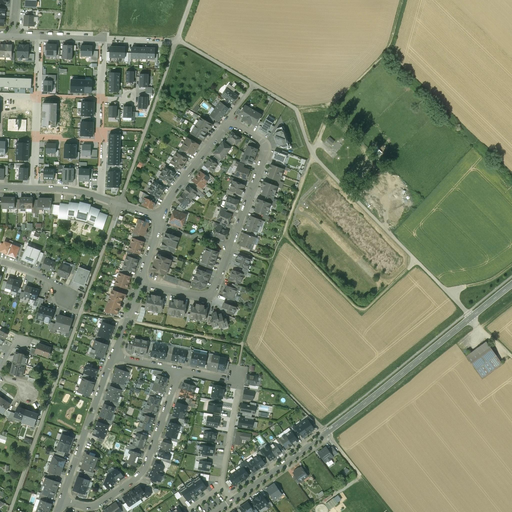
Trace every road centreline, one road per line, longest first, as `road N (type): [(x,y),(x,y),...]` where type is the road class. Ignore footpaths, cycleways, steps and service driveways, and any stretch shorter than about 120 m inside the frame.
road 1 (residential): [(160,218),(227,125),(260,140),(263,157),(213,290),(202,297),(141,284)]
road 2 (residential): [(511,286),(231,501)]
road 3 (track): [(311,152),(472,317)]
road 4 (track): [(242,343),(359,476),(325,502)]
road 5 (residential): [(177,371),(141,475),(97,507),(61,501)]
road 6 (track): [(416,261),(360,310),(283,233)]
road 7 (residential): [(113,355),(61,501)]
road 8 (track): [(330,106),(389,45),(401,0)]
